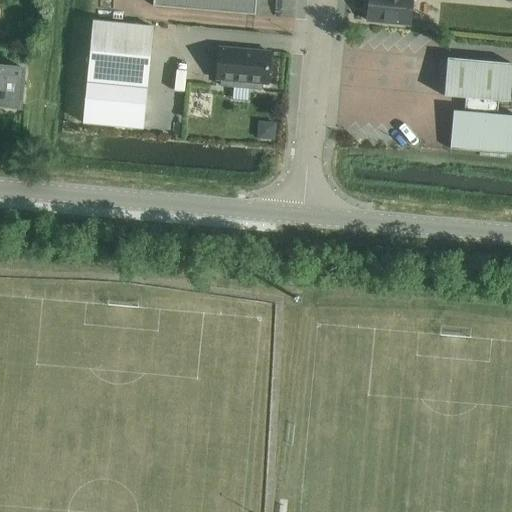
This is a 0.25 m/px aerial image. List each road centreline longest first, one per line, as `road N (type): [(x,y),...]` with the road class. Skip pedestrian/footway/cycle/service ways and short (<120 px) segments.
road 1 (unclassified): [(304,224),(0,192)]
road 2 (unclassified): [(321,0),(304,224)]
road 3 (unclassified): [(511,241),(304,224)]
